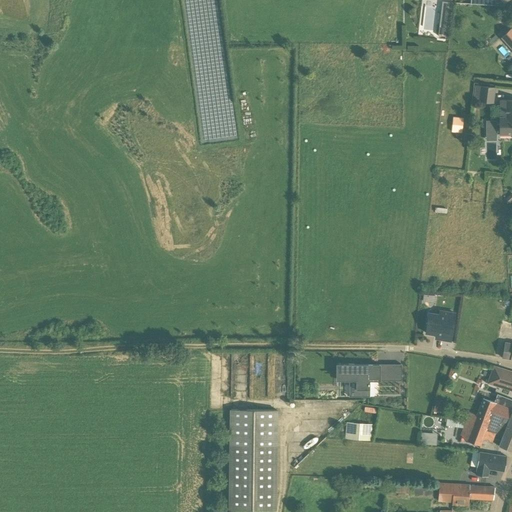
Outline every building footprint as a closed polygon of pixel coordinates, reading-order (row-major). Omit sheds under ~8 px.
[(442,2),(438,36),(448,37),(452,3),(442,2)] [(499,34),(502,37),(510,29),(508,26),(499,34)] [(511,30),(510,29),(502,37),(511,48),(511,30)] [(493,104),(495,88),(481,86),(479,102),(493,104)] [(496,121),(499,121),(499,122),(499,134),(511,134),(511,136),(511,100),(500,100),(500,117),(499,117),(499,119),(496,119),(496,117),(485,117),(485,132),(496,132),(496,121)] [(462,133),(463,119),(457,118),(456,127),(453,126),(452,132),(462,133)] [(479,298),(467,313),(472,316),(462,330),(466,333),(487,304),(479,298)] [(425,333),(439,335),(439,339),(450,341),(455,314),(443,312),(442,315),(428,313),(425,333)] [(511,344),(505,343),(502,358),(510,359),(511,359),(511,344)] [(352,362),(334,362),(334,378),(352,378),(352,394),(364,394),(364,377),(397,377),(397,361),(372,361),(372,364),(352,364),(352,362)] [(511,372),(494,367),(488,382),(511,389),(511,372)] [(503,407),(506,398),(497,395),(494,403),(496,404),(495,404),(503,407)] [(511,450),(511,410),(503,407),(495,404),(496,404),(494,403),(483,399),(477,415),(470,413),(462,435),(467,440),(480,445),(486,429),(503,436),(499,446),(511,450)] [(436,401),(433,412),(436,412),(441,410),(442,405),(439,401),(436,401)] [(277,411),(231,411),(230,510),(276,510),(277,411)] [(445,425),(463,428),(464,421),(446,418),(445,425)] [(345,439),(372,440),(372,423),(346,422),(345,439)] [(421,432),(421,444),(437,444),(437,432),(421,432)] [(505,472),(507,457),(473,451),(471,466),(477,467),(476,475),(488,477),(489,469),(505,472)] [(468,498),(493,500),(495,488),(434,484),(433,500),(445,501),(444,508),(468,509),(468,498)]
